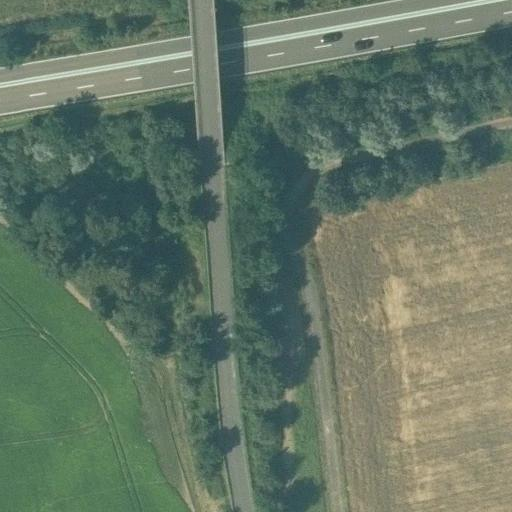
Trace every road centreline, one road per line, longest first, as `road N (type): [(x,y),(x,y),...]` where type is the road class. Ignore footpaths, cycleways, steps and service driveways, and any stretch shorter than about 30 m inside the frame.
road 1 (trunk): [(0,99),(511,10)]
road 2 (unclassified): [(201,0),(250,511)]
road 3 (trunk): [(436,0),(0,75)]
